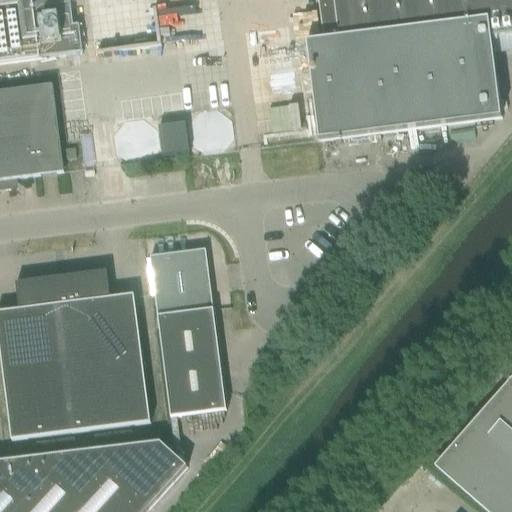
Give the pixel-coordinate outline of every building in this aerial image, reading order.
[(0,0),(0,66),(39,61),(81,56),(78,26),(72,27),(68,0),(0,0)] [(511,0),(317,0),(323,42),(306,44),(318,144),(501,121),(491,41),(511,38),(511,0)] [(63,175),(52,88),(0,94),(0,189),(7,193),(10,192),(17,186),(17,182),(63,175)] [(229,147),(232,137),(225,122),(208,119),(197,131),(199,148),(214,155),(229,147)] [(164,137),(167,161),(192,158),(189,134),(164,137)] [(66,163),(76,161),(75,151),(65,152),(66,163)] [(226,413),(210,292),(205,253),(150,260),(170,420),(226,413)] [(61,280),(61,284),(80,434),(150,425),(134,298),(110,301),(107,274),(61,280)] [(0,356),(11,443),(80,434),(61,284),(61,280),(15,286),(19,313),(0,314),(0,356)] [(511,511),(511,380),(434,469),(483,511),(511,511)] [(0,511),(148,511),(187,469),(160,445),(0,464),(0,511)]
